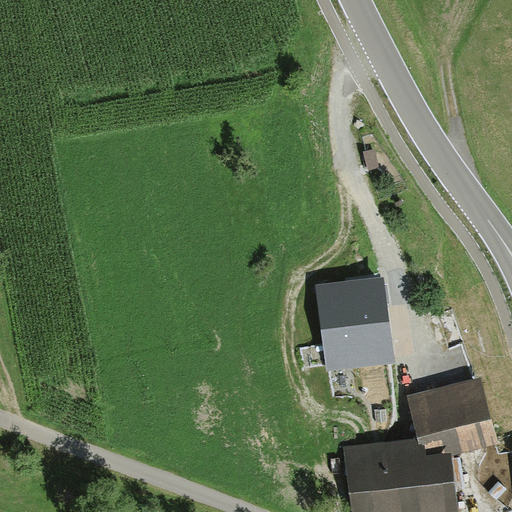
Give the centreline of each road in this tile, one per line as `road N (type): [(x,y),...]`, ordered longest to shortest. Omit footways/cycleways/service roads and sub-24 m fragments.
road 1 (tertiary): [(354,0),(415,113),(511,255)]
road 2 (track): [(246,511),(0,419)]
